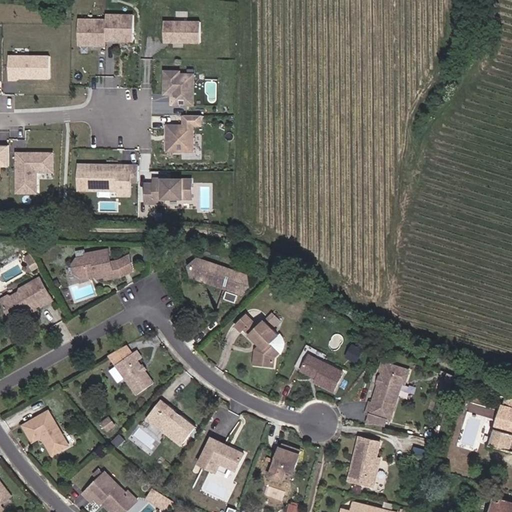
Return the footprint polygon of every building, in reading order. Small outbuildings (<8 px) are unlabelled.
[(110,22),(82,22),(82,47),(110,48),(110,42),(137,43),(137,17),(110,17),(110,22)] [(204,26),(168,26),(168,46),(204,46),(204,26)] [(52,60),(14,59),(14,80),(52,81),(52,60)] [(182,74),(168,74),(167,97),(177,97),(177,100),(174,100),(174,107),(197,108),(197,77),(182,77),(182,74)] [(187,129),(170,129),(170,155),(197,156),(197,129),(204,129),(204,119),(187,119),(187,129)] [(0,169),(11,169),(11,151),(0,150),(0,169)] [(55,156),(19,156),(19,196),(39,196),(39,175),(55,175),(55,156)] [(110,167),(82,167),(81,192),(101,192),(101,189),(121,189),(121,197),(133,197),(133,183),(142,183),(142,167),(119,167),(116,170),(111,169),(110,167)] [(156,183),(148,183),(148,201),(166,201),(166,196),(193,197),(193,178),(156,178),(156,183)] [(110,264),(107,251),(84,256),(85,259),(76,260),(73,266),(75,275),(78,277),(82,279),(91,276),(90,273),(97,272),(98,275),(98,279),(106,277),(107,280),(121,277),(132,271),(129,256),(118,262),(110,264)] [(41,268),(36,259),(29,263),(34,272),(41,268)] [(216,269),(217,265),(198,260),(186,269),(191,281),(207,285),(208,282),(193,278),(197,264),(216,269)] [(208,282),(207,285),(223,289),(224,287),(242,293),(247,278),(242,277),(243,273),(217,265),(216,269),(197,264),(193,278),(208,282)] [(224,287),(223,289),(242,295),(253,289),(248,275),(243,273),(242,277),(247,278),(242,293),(224,287)] [(12,323),(20,319),(19,317),(25,313),(26,315),(32,312),(33,313),(50,303),(38,281),(19,291),(18,295),(10,299),(8,298),(1,302),(12,323)] [(228,296),(225,303),(235,306),(237,299),(228,296)] [(273,328),(279,321),(274,316),(267,323),(273,328)] [(245,333),(248,332),(250,329),(257,336),(254,338),(259,341),(263,344),(266,347),(260,354),(259,366),(273,367),(275,362),(276,358),(280,352),(271,346),(280,337),(266,324),(262,328),(250,317),(240,328),(245,333)] [(248,332),(254,338),(257,336),(250,329),(248,332)] [(254,366),(259,366),(260,354),(266,347),(263,344),(256,351),(255,354),(254,366)] [(120,368),(136,356),(129,346),(111,356),(120,368)] [(322,362),(326,355),(309,346),(299,368),(318,378),(316,382),(334,390),(342,373),(322,362)] [(157,387),(148,374),(145,370),(140,363),(144,360),(139,353),(136,356),(120,368),(142,397),(157,387)] [(384,383),(381,383),(375,402),(372,401),(368,413),(372,414),(389,419),(392,420),(404,382),(408,380),(410,371),(407,367),(386,361),(384,368),(384,373),(383,376),(386,377),(384,383)] [(511,400),(507,400),(491,447),(511,453),(511,400)] [(165,404),(150,421),(182,448),(197,430),(165,404)] [(46,439),(44,440),(52,455),(68,446),(48,414),(25,428),(34,442),(44,435),(46,439)] [(386,428),(389,419),(372,414),(368,426),(380,426),(386,428)] [(107,433),(114,427),(108,419),(100,426),(107,433)] [(354,470),(351,469),(349,477),(365,482),(367,477),(371,477),(373,472),(378,470),(382,457),(378,456),(382,443),(361,437),(354,459),(357,459),(354,470)] [(227,450),(229,447),(213,440),(200,466),(216,475),(222,464),(231,467),(229,470),(237,473),(244,455),(233,450),(231,452),(227,450)] [(281,450),(276,465),(294,471),(300,453),(285,448),(283,451),(281,450)] [(294,471),(276,465),(275,469),(292,474),(294,471)] [(95,499),(102,505),(105,502),(109,505),(109,508),(113,511),(129,511),(133,508),(127,502),(127,495),(105,476),(86,495),(92,501),(95,499)] [(3,492),(8,498),(12,495),(1,481),(0,481),(0,491),(2,493),(3,492)] [(152,488),(147,500),(167,508),(172,496),(152,488)] [(128,493),(127,495),(127,502),(133,508),(138,503),(128,493)] [(300,511),(303,503),(292,500),(288,511),(300,511)] [(511,511),(511,506),(494,501),(490,511),(511,511)] [(391,511),(358,503),(355,511),(352,511),(346,510),(345,511),(391,511)]
